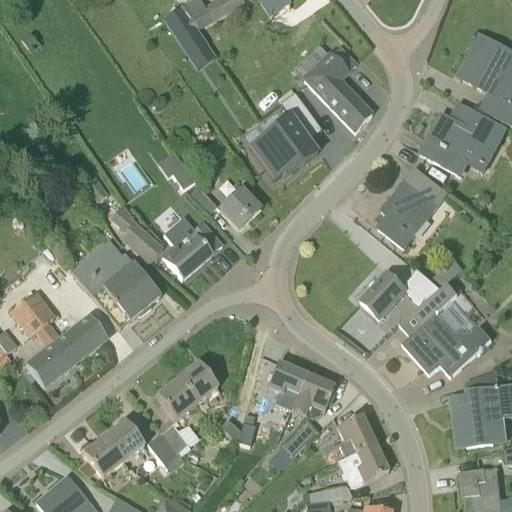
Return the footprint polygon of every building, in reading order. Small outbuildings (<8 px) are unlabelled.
[(243,9),(238,0),(222,0),(189,19),(197,34),(243,9)] [(267,21),(289,7),(284,0),(268,0),(258,7),(267,21)] [(194,33),(187,22),(170,33),(189,61),(205,51),(206,50),(194,33)] [(511,106),(511,107),(511,106),(511,56),(492,46),(478,71),(466,64),(458,81),(488,97),(479,113),(511,130),(511,106)] [(355,69),(338,51),(319,70),(304,84),(355,137),(370,121),(341,90),(339,91),(335,87),(347,77),(355,69)] [(322,132),(294,95),(278,106),(289,121),(249,151),(276,188),(318,158),(307,143),(322,132)] [(469,134),(441,119),(420,158),(461,180),(468,168),(482,176),(500,144),(472,129),(469,134)] [(17,169),(7,157),(0,162),(0,171),(6,179),(17,169)] [(180,162),(168,171),(173,179),(184,194),(196,186),(180,162)] [(35,179),(48,187),(54,176),(42,169),(35,179)] [(97,207),(108,198),(94,180),(82,188),(97,207)] [(422,199),(405,186),(382,215),(388,219),(378,232),(403,252),(447,198),(432,187),(422,199)] [(207,219),(216,211),(197,191),(188,199),(207,219)] [(237,235),(259,215),(240,194),(218,214),(237,235)] [(149,267),(161,253),(134,227),(122,208),(111,220),(127,235),(121,241),(149,267)] [(202,227),(195,232),(184,218),(164,235),(176,249),(161,261),(182,284),(221,250),(202,227)] [(109,245),(71,275),(118,333),(127,326),(128,327),(160,302),(133,268),(127,261),(125,262),(109,245)] [(433,281),(439,291),(452,283),(445,273),(433,281)] [(421,308),(438,294),(418,275),(403,291),(387,276),(360,305),(379,323),(406,294),(421,308)] [(441,296),(438,294),(421,308),(399,328),(410,341),(402,348),(429,379),(436,372),(437,373),(440,370),(450,381),(481,354),(481,355),(484,353),(483,352),(491,344),(479,330),(471,338),(453,336),(436,317),(456,299),(447,288),(441,296)] [(59,344),(47,328),(53,324),(33,299),(11,316),(30,341),(36,337),(48,353),(26,369),(43,392),(105,344),(88,322),(59,344)] [(0,372),(9,365),(6,361),(15,355),(1,335),(0,335),(0,372)] [(279,403),(293,409),(305,379),(277,367),(266,392),(281,398),(279,403)] [(176,385),(196,409),(217,393),(197,368),(176,385)] [(505,444),(496,375),(465,386),(467,401),(451,404),(454,428),(463,427),(466,451),(493,447),(493,446),(505,444)] [(305,379),(293,409),(290,415),(304,421),(305,421),(311,423),(318,421),(320,416),(323,417),(334,391),(305,379)] [(196,409),(176,385),(155,401),(175,426),(196,409)] [(263,438),(278,444),(290,416),(276,410),(263,438)] [(249,451),(253,432),(251,431),(253,421),(244,419),(237,448),(249,451)] [(345,462),(374,448),(361,420),(336,432),(343,446),(338,448),(345,462)] [(235,447),(238,437),(226,425),(219,432),(235,447)] [(282,449),(294,460),(315,437),(304,426),(282,449)] [(124,427),(103,443),(122,468),(144,451),(124,427)] [(176,459),(177,458),(188,449),(189,446),(182,438),(180,439),(172,429),(159,439),(176,459)] [(182,464),(177,458),(176,459),(159,439),(147,449),(168,476),(182,464)] [(122,468),(103,443),(82,460),(101,484),(122,468)] [(374,448),(345,462),(338,466),(350,491),(362,485),(363,488),(387,476),(374,448)] [(279,476),(294,460),(282,449),(266,466),(279,476)] [(511,467),(511,451),(502,454),(504,469),(511,467)] [(469,501),(470,511),(511,511),(511,503),(500,505),(496,474),(485,476),(484,474),(460,477),(463,502),(469,501)] [(91,511),(67,482),(36,507),(39,511),(91,511)] [(308,499),(309,508),(328,506),(350,502),(344,491),(308,499)] [(197,495),(192,501),(197,506),(202,500),(197,495)] [(187,511),(173,502),(169,507),(175,511),(187,511)] [(130,511),(115,503),(109,511),(130,511)]
